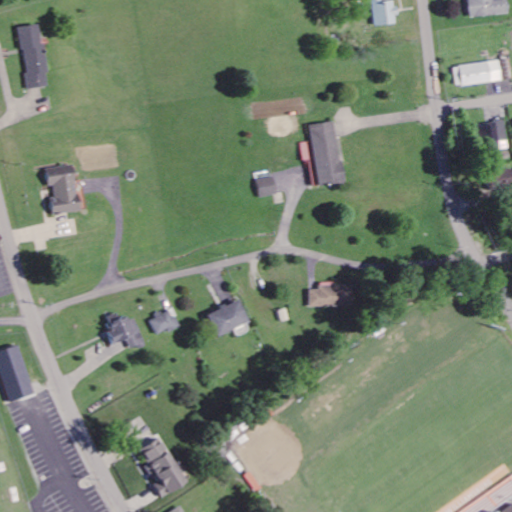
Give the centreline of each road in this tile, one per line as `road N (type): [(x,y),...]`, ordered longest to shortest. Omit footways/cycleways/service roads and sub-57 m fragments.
road 1 (residential): [(35,318),(287,251),(419,268),(478,258)]
road 2 (residential): [(125,511),(48,354),(0,210)]
road 3 (residential): [(511,306),(455,206),(425,0)]
